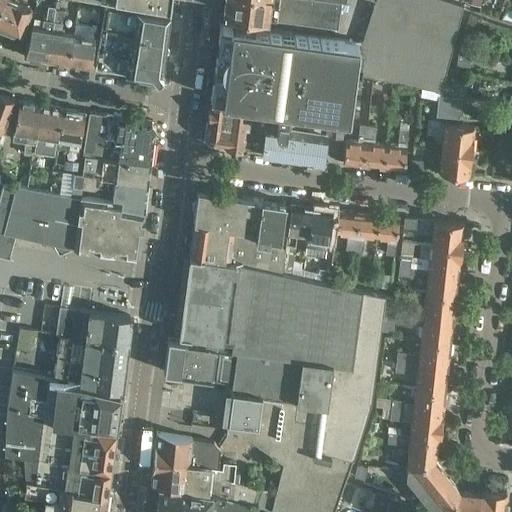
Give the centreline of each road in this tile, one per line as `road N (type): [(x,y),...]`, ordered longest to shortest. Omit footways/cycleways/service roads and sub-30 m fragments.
road 1 (tertiary): [(129,511),(177,164)]
road 2 (residential): [(506,202),(177,164)]
road 3 (residential): [(506,202),(477,434),(484,451),(511,459)]
road 4 (residential): [(185,97),(0,66)]
